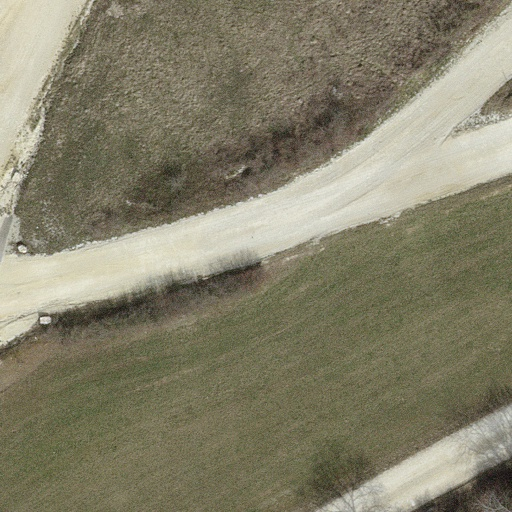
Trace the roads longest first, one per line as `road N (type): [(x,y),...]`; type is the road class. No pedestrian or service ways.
road 1 (track): [(511,38),(422,114),(399,186),(0,313)]
road 2 (track): [(364,511),(511,427)]
road 3 (track): [(399,186),(511,145)]
